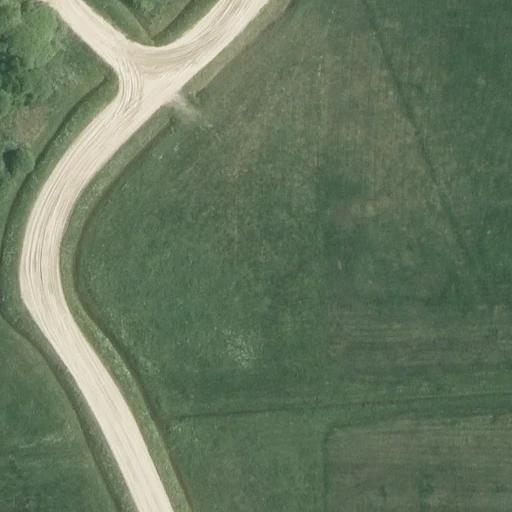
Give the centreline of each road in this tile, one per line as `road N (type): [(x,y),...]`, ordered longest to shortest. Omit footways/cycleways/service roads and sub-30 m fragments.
road 1 (track): [(247,0),(85,158),(39,246),(42,299),(105,393),(155,511)]
road 2 (track): [(161,79),(57,0)]
